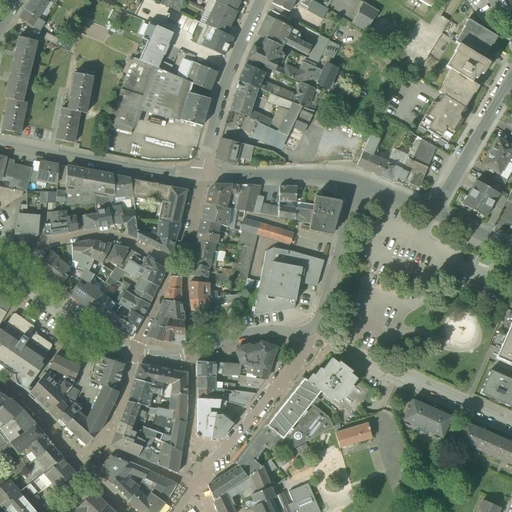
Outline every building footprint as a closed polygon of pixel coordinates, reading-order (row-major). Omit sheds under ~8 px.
[(43,0),(31,0),(24,11),(38,19),(48,3),(43,0)] [(165,0),(163,6),(168,8),(172,0),(165,0)] [(172,0),(168,8),(169,9),(174,11),(179,0),(172,0)] [(179,0),(174,11),(178,13),(184,2),(179,0)] [(206,11),(211,13),(217,3),(215,2),(211,0),(208,0),(204,10),(206,11)] [(235,12),(240,1),(239,0),(215,0),(215,2),(217,3),(235,12)] [(289,12),(294,0),(273,0),(272,4),(289,12)] [(306,10),(322,20),(328,10),(312,1),(308,8),(307,8),(306,10)] [(237,12),(235,12),(217,3),(211,13),(231,23),(237,12)] [(365,31),(365,32),(378,12),(363,3),(351,24),(365,31)] [(168,15),(179,20),(181,14),(178,13),(174,11),(169,9),(167,14),(168,15)] [(45,23),(38,19),(24,11),(19,19),(39,31),(45,23)] [(200,23),(205,25),(211,13),(206,11),(200,23)] [(225,35),(231,23),(211,13),(205,25),(210,28),(225,35)] [(179,20),(176,25),(176,27),(181,29),(187,17),(181,14),(179,20)] [(406,64),(416,74),(450,21),(436,14),(429,25),(420,19),(396,57),(406,64)] [(179,20),(168,15),(165,20),(176,25),(179,20)] [(256,36),(265,39),(282,47),(283,44),(306,56),(310,47),(295,38),(293,37),(293,38),(290,37),(292,34),(289,32),(291,29),(266,16),(257,36),(256,36)] [(187,17),(181,29),(187,32),(192,20),(187,17)] [(192,20),(187,32),(192,34),(198,22),(192,20)] [(455,43),(459,45),(476,55),(479,50),(485,54),(495,36),(467,20),(463,27),(464,27),(455,43)] [(139,60),(142,62),(157,27),(149,23),(141,39),(147,41),(139,60)] [(164,56),(168,46),(166,45),(171,33),(157,27),(142,62),(156,68),(162,55),(164,56)] [(210,28),(202,47),(224,57),(232,38),(225,35),(210,28)] [(43,40),(56,46),(59,40),(46,34),(43,40)] [(311,60),(317,63),(329,41),(320,36),(313,49),(316,50),(311,60)] [(1,130),(20,134),(26,103),(23,102),(37,42),(18,37),(3,98),(7,99),(1,130)] [(279,52),(282,47),(265,39),(262,45),(279,52)] [(282,54),(279,52),(262,45),(261,49),(253,45),(247,59),(291,79),(295,70),(293,69),(285,65),(283,70),(276,67),(279,61),(281,62),(284,57),(281,56),(282,54)] [(489,63),(476,55),(459,45),(446,67),(450,70),(473,84),(482,69),(484,70),(489,63)] [(169,73),(158,69),(156,68),(142,62),(139,60),(134,58),(126,75),(117,103),(138,109),(180,120),(188,94),(189,94),(193,84),(185,80),(169,73)] [(172,66),(161,61),(158,69),(169,73),(172,66)] [(185,80),(193,84),(200,66),(193,62),(185,80)] [(303,62),(298,71),(304,74),(300,83),(301,84),(311,88),(313,82),(318,84),(323,72),(317,69),(317,68),(314,67),(314,68),(303,62)] [(277,97),(280,98),(283,92),(266,84),(264,87),(260,86),(265,73),(245,65),(239,80),(277,97)] [(326,65),(323,72),(318,84),(317,84),(328,89),(336,70),(326,65)] [(217,73),(200,66),(193,84),(209,91),(217,73)] [(291,79),(300,83),(304,74),(298,71),(295,70),(291,79)] [(477,86),(473,84),(450,70),(437,92),(442,94),(464,108),(477,86)] [(55,140),(74,143),(80,113),(86,114),(93,77),(74,74),(67,110),(61,108),(55,140)] [(256,123),(268,128),(271,123),(249,112),(256,92),(238,81),(229,110),(229,111),(240,115),(247,117),(247,118),(256,123)] [(314,89),(311,88),(301,84),(294,104),(306,109),(314,89)] [(180,120),(202,126),(209,99),(189,94),(188,94),(180,120)] [(442,94),(437,101),(461,116),(465,109),(464,108),(442,94)] [(289,111),(283,125),(279,133),(287,137),(289,132),(294,134),(296,130),(303,133),(314,112),(313,112),(306,109),(294,104),(280,98),(277,97),(274,105),(279,107),(289,111)] [(462,116),(461,116),(437,101),(434,101),(418,126),(447,144),(462,119),(462,116)] [(109,127),(130,133),(138,109),(117,103),(109,127)] [(268,128),(279,133),(283,125),(272,121),(271,123),(268,128)] [(279,151),(287,137),(279,133),(268,128),(256,123),(250,136),(279,151)] [(375,175),(381,177),(387,163),(386,163),(371,155),(378,140),(372,137),(371,136),(371,137),(369,137),(363,150),(356,166),(375,174),(375,175)] [(416,148),(420,139),(417,137),(412,146),(416,148)] [(224,162),(235,166),(236,163),(235,163),(237,156),(249,159),(252,147),(221,139),(216,158),(225,160),(224,162)] [(414,153),(419,155),(425,142),(420,139),(416,148),(414,153)] [(511,147),(497,139),(490,152),(506,161),(511,151),(511,147)] [(425,142),(419,155),(431,160),(436,148),(425,142)] [(416,148),(412,146),(407,156),(406,159),(411,161),(414,153),(416,148)] [(406,159),(407,156),(392,149),(386,163),(387,163),(401,169),(406,159)] [(499,175),(506,161),(490,152),(482,165),(499,175)] [(427,168),(431,160),(419,155),(414,153),(411,161),(427,168)] [(14,161),(5,159),(1,176),(11,178),(8,188),(13,189),(27,192),(27,191),(28,186),(29,182),(31,171),(32,169),(13,165),(14,161)] [(406,159),(401,169),(408,172),(404,182),(418,188),(427,168),(411,161),(406,159)] [(47,181),(57,183),(58,165),(50,164),(40,162),(37,173),(36,179),(37,179),(47,181)] [(397,179),(404,182),(408,172),(401,169),(387,163),(381,177),(380,177),(395,184),(397,179)] [(67,167),(65,193),(65,202),(66,207),(95,204),(93,192),(81,190),(85,171),(80,170),(67,167)] [(29,182),(36,183),(37,179),(36,179),(37,173),(31,171),(29,182)] [(114,196),(113,176),(85,171),(81,190),(93,192),(114,196)] [(494,181),(504,185),(506,180),(496,175),(494,181)] [(114,196),(115,197),(124,196),(122,178),(113,176),(114,196)] [(130,179),(122,178),(124,196),(132,196),(132,193),(130,179)] [(132,193),(143,192),(142,182),(130,179),(132,193)] [(462,205),(485,218),(492,206),(498,196),(499,194),(476,181),(462,205)] [(179,224),(185,198),(179,189),(170,187),(158,185),(158,184),(154,183),(154,184),(142,182),(143,192),(144,199),(145,199),(162,203),(157,222),(158,222),(179,224)] [(205,204),(225,208),(229,193),(236,195),(238,186),(214,185),(209,189),(205,204)] [(0,207),(19,195),(20,191),(27,193),(27,192),(8,189),(5,189),(5,188),(0,186),(0,207)] [(237,210),(259,214),(261,204),(261,203),(254,202),(255,198),(250,197),(253,186),(238,186),(236,195),(229,193),(225,208),(229,208),(237,210)] [(261,186),(253,186),(250,197),(255,198),(254,202),(261,203),(263,197),(259,196),(261,186)] [(279,187),(278,201),(286,202),(296,202),(296,187),(279,186),(279,187)] [(56,202),(65,202),(65,193),(57,192),(56,202)] [(132,196),(134,209),(146,207),(145,199),(144,199),(143,192),(132,193),(132,196)] [(492,206),(501,211),(506,200),(498,196),(492,206)] [(315,232),(330,235),(331,229),(334,229),(341,205),(333,203),(334,200),(314,197),(313,205),(312,211),(310,223),(309,228),(315,229),(315,232)] [(297,202),(296,209),(312,211),(313,205),(297,202)] [(205,204),(201,220),(219,225),(227,228),(229,216),(228,216),(229,208),(225,208),(205,204)] [(265,215),(278,217),(278,209),(267,206),(265,215)] [(278,206),(278,209),(278,217),(294,220),(310,223),(312,211),(296,209),(291,208),(285,207),(278,206)] [(117,207),(109,209),(112,225),(121,224),(119,213),(122,212),(121,207),(117,207)] [(234,230),(237,210),(229,208),(228,216),(229,216),(227,228),(234,230)] [(96,214),(96,216),(98,228),(112,225),(109,209),(96,211),(97,214),(96,214)] [(122,212),(119,213),(121,224),(127,223),(128,234),(137,239),(136,226),(135,220),(134,211),(122,212)] [(50,213),(51,224),(60,224),(66,223),(66,217),(65,212),(50,213)] [(21,234),(38,235),(39,216),(18,214),(15,229),(15,230),(21,231),(21,234)] [(84,230),(98,228),(96,216),(96,214),(82,217),(84,230)] [(66,223),(60,224),(60,225),(67,224),(76,222),(76,216),(66,217),(66,223)] [(218,231),(219,225),(201,220),(200,225),(199,225),(197,233),(208,235),(208,234),(217,235),(218,231)] [(240,231),(241,232),(257,236),(288,245),(291,234),(242,221),(240,231)] [(67,224),(67,233),(77,231),(76,222),(67,224)] [(174,241),(179,224),(158,222),(157,237),(161,239),(174,241)] [(67,233),(67,224),(60,225),(60,224),(51,224),(51,236),(68,233),(67,233)] [(145,227),(136,226),(137,239),(146,243),(150,234),(144,233),(145,227)] [(255,242),(257,236),(241,232),(240,238),(255,242)] [(219,235),(217,235),(208,234),(208,235),(197,233),(196,241),(215,244),(217,244),(219,235)] [(151,235),(150,234),(146,243),(152,246),(170,255),(174,241),(161,239),(157,237),(153,236),(151,235)] [(238,246),(242,247),(254,248),(255,242),(240,238),(238,246)] [(71,245),(72,251),(83,252),(78,262),(75,269),(83,272),(84,270),(83,270),(94,242),(89,241),(80,243),(71,245)] [(214,252),(215,244),(196,241),(193,257),(210,261),(215,261),(216,261),(218,252),(214,252)] [(110,245),(94,242),(83,270),(84,270),(88,272),(94,259),(102,263),(110,245)] [(123,271),(128,264),(134,252),(128,249),(114,246),(107,261),(116,265),(116,267),(123,271)] [(250,265),(254,248),(242,247),(238,264),(248,266),(250,266),(250,265)] [(257,294),(253,315),(282,311),(282,309),(294,307),(295,302),(265,297),(271,263),(301,268),(298,283),(316,286),(320,271),(317,270),(320,260),(274,247),(265,253),(257,294)] [(72,260),(78,262),(83,252),(72,251),(72,260)] [(218,252),(216,261),(223,262),(225,252),(218,251),(218,252)] [(38,270),(60,287),(67,278),(69,270),(67,268),(68,268),(57,259),(58,258),(51,252),(42,262),(42,263),(43,264),(38,270)] [(128,264),(133,267),(139,256),(134,252),(128,264)] [(214,268),(215,261),(210,261),(193,257),(191,264),(192,265),(209,267),(214,268)] [(148,283),(157,287),(165,271),(146,260),(141,268),(142,268),(141,270),(138,270),(135,276),(141,279),(148,282),(148,283)] [(265,297),(295,302),(298,283),(301,268),(271,263),(265,297)] [(133,267),(128,264),(123,271),(134,277),(135,276),(138,270),(133,267)] [(233,264),(232,270),(235,271),(240,272),(246,273),(248,266),(233,264)] [(207,278),(209,267),(192,265),(190,276),(207,278)] [(112,272),(109,276),(105,282),(112,287),(114,285),(116,281),(119,283),(120,280),(118,279),(123,271),(116,267),(112,272)] [(87,284),(88,284),(93,276),(88,272),(84,270),(83,272),(80,278),(87,284)] [(232,281),(235,271),(232,270),(227,270),(228,274),(218,277),(219,284),(232,281)] [(235,271),(232,281),(247,279),(248,273),(246,273),(240,272),(235,271)] [(163,301),(181,303),(180,290),(181,277),(172,277),(166,295),(163,301)] [(141,279),(136,290),(152,298),(157,287),(148,283),(148,282),(141,279)] [(247,279),(244,289),(251,291),(254,281),(247,279)] [(132,297),(133,296),(134,292),(130,290),(130,286),(122,281),(121,284),(124,286),(122,290),(125,291),(132,297)] [(190,300),(208,298),(216,298),(215,293),(208,293),(208,284),(206,283),(190,282),(190,300)] [(70,295),(87,308),(99,292),(87,284),(83,289),(78,284),(70,295)] [(149,305),(152,298),(136,290),(134,292),(133,296),(139,300),(149,305)] [(143,317),(149,305),(139,300),(133,296),(132,297),(125,291),(118,305),(120,306),(126,309),(131,311),(142,317),(143,317)] [(109,323),(115,314),(106,307),(111,301),(106,297),(106,298),(105,297),(102,301),(98,298),(101,294),(99,292),(87,308),(109,323)] [(226,297),(227,303),(240,302),(241,295),(226,297)] [(8,299),(5,297),(0,304),(0,309),(6,313),(10,306),(8,299)] [(216,298),(208,298),(208,305),(227,303),(226,297),(216,298)] [(209,310),(208,305),(208,298),(190,300),(191,312),(209,310)] [(111,301),(106,307),(115,314),(115,313),(120,306),(118,305),(111,301)] [(169,318),(183,320),(181,303),(163,301),(156,317),(169,318)] [(118,329),(127,334),(128,332),(132,331),(134,332),(142,317),(131,311),(126,319),(115,313),(115,314),(109,323),(118,329)] [(33,353),(43,360),(51,347),(51,345),(36,334),(34,335),(31,333),(32,332),(34,329),(34,326),(16,314),(13,314),(6,326),(7,326),(3,332),(8,336),(9,336),(15,340),(15,341),(18,343),(23,336),(27,339),(28,340),(23,346),(27,349),(27,348),(34,353),(33,353)] [(149,336),(162,340),(164,330),(168,320),(169,318),(156,317),(155,320),(149,336)] [(173,343),(173,339),(174,335),(184,336),(183,322),(168,320),(164,330),(162,340),(162,341),(173,343)] [(511,322),(496,358),(511,364),(511,322)] [(8,336),(3,332),(0,336),(0,360),(18,373),(21,387),(25,390),(26,391),(43,365),(41,364),(43,360),(33,353),(34,353),(27,348),(27,349),(23,346),(28,340),(27,339),(23,336),(18,343),(15,341),(15,340),(9,336),(8,336)] [(185,345),(184,336),(174,335),(173,339),(182,339),(183,345),(185,345)] [(268,370),(269,371),(273,360),(277,348),(266,344),(265,346),(260,344),(235,350),(237,359),(239,366),(249,367),(253,368),(256,368),(268,370)] [(89,380),(94,382),(102,357),(96,355),(92,366),(93,366),(95,367),(94,369),(93,368),(92,369),(89,380)] [(55,356),(49,368),(67,377),(64,382),(72,387),(79,368),(55,356)] [(94,382),(103,386),(116,391),(124,365),(119,363),(113,361),(102,357),(94,382)] [(326,393),(338,403),(344,396),(346,397),(354,388),(352,386),(357,379),(344,369),(346,367),(339,362),(338,364),(331,359),(322,370),(320,369),(308,383),(320,392),(324,396),(326,393)] [(0,365),(14,376),(16,383),(21,387),(18,373),(0,360),(0,365)] [(197,389),(214,389),(214,382),(214,378),(215,378),(215,372),(214,372),(215,364),(196,362),(197,377),(197,389)] [(221,375),(238,376),(239,373),(239,366),(222,364),(221,375)] [(154,384),(155,381),(168,384),(171,371),(139,365),(134,379),(154,384)] [(64,396),(72,387),(64,382),(67,377),(49,368),(30,393),(50,412),(60,401),(64,396)] [(256,368),(253,368),(252,372),(252,376),(255,376),(266,378),(268,370),(256,368)] [(511,380),(490,370),(480,394),(490,398),(491,395),(501,399),(499,402),(509,407),(511,400),(511,380)] [(171,384),(171,394),(172,394),(186,395),(186,374),(171,371),(168,384),(171,384)] [(246,385),(260,387),(264,381),(247,377),(246,385)] [(147,407),(148,406),(150,399),(152,393),(154,384),(134,379),(134,380),(127,402),(140,405),(147,407)] [(304,379),(266,426),(279,436),(283,439),(311,404),(320,392),(308,383),(304,379)] [(161,394),(171,394),(171,384),(168,384),(155,381),(154,384),(162,386),(161,394)] [(152,393),(160,395),(161,394),(162,386),(154,384),(152,393)] [(117,392),(116,391),(103,386),(86,420),(78,412),(65,426),(86,446),(99,431),(114,401),(117,392)] [(66,398),(73,388),(72,387),(64,396),(66,398)] [(69,401),(74,404),(79,391),(73,388),(66,398),(69,400),(69,401)] [(220,400),(222,400),(223,390),(219,390),(214,389),(197,389),(197,399),(220,400)] [(223,390),(222,400),(226,401),(245,407),(249,401),(254,395),(224,390),(223,390)] [(0,392),(0,407),(10,399),(0,392)] [(170,412),(170,419),(185,423),(186,414),(186,395),(172,394),(171,400),(170,411),(170,412)] [(22,411),(10,399),(0,407),(0,422),(4,426),(12,419),(22,411)] [(197,436),(218,439),(231,424),(220,416),(215,416),(213,416),(213,415),(209,415),(209,412),(209,408),(219,409),(220,400),(197,399),(197,436)] [(403,421),(442,438),(451,417),(412,400),(403,421)] [(58,420),(68,410),(64,406),(60,401),(50,412),(58,420)] [(69,401),(64,406),(68,410),(74,404),(69,401)] [(141,428),(142,428),(147,414),(145,413),(144,413),(138,411),(140,405),(127,402),(119,422),(131,427),(133,424),(141,428)] [(64,426),(65,426),(78,412),(80,410),(74,404),(68,410),(58,420),(59,421),(64,426)] [(311,404),(283,439),(295,448),(333,427),(328,418),(311,404)] [(155,415),(170,419),(170,412),(156,409),(147,408),(146,408),(144,413),(145,413),(147,414),(154,417),(155,415)] [(35,425),(22,411),(12,419),(4,426),(0,428),(10,442),(10,443),(35,425)] [(159,441),(163,443),(181,451),(185,423),(170,419),(155,415),(154,417),(147,414),(142,428),(141,428),(140,431),(139,431),(136,430),(135,432),(130,431),(131,427),(119,422),(115,432),(132,440),(134,435),(144,441),(146,442),(149,436),(150,436),(152,432),(161,435),(159,441)] [(0,448),(10,442),(0,428),(4,426),(0,422),(0,448)] [(458,441),(487,454),(495,437),(466,423),(458,441)] [(334,433),(339,448),(371,438),(368,429),(369,429),(367,424),(334,433)] [(53,446),(35,425),(10,443),(9,443),(12,447),(18,455),(28,447),(30,451),(36,459),(52,446),(53,446)] [(268,450),(279,436),(266,426),(249,446),(260,454),(265,447),(268,450)] [(110,446),(137,457),(144,442),(144,441),(134,435),(132,440),(115,432),(110,446)] [(137,457),(147,461),(152,454),(158,441),(150,436),(149,436),(146,442),(144,441),(144,442),(137,457)] [(511,443),(495,437),(487,454),(511,465),(511,443)] [(0,448),(0,456),(12,447),(9,443),(10,443),(10,442),(0,448)] [(163,443),(158,457),(156,465),(167,470),(177,473),(181,451),(163,443)] [(306,443),(295,449),(301,460),(312,455),(306,443)] [(62,458),(52,446),(36,459),(35,459),(46,471),(62,458)] [(254,461),(260,454),(249,446),(235,464),(238,466),(244,470),(242,471),(248,478),(251,476),(261,467),(254,461)] [(2,474),(8,481),(32,462),(35,459),(36,459),(30,451),(25,455),(26,456),(2,474)] [(147,461),(156,465),(158,457),(152,454),(147,461)] [(133,476),(139,467),(128,462),(128,463),(110,455),(98,472),(107,480),(110,483),(128,502),(137,490),(139,487),(127,478),(125,476),(129,472),(133,475),(133,476)] [(286,464),(282,456),(274,460),(278,468),(286,464)] [(51,483),(57,490),(76,474),(63,459),(62,458),(46,471),(43,474),(51,483)] [(32,474),(36,479),(43,474),(46,471),(35,459),(32,462),(37,469),(32,474)] [(254,484),(257,493),(270,487),(265,475),(269,473),(276,468),(270,460),(261,467),(251,476),(254,484)] [(248,478),(242,471),(238,466),(207,486),(213,501),(248,478)] [(148,471),(139,467),(133,476),(144,480),(144,479),(148,471)] [(148,471),(144,479),(147,480),(149,481),(153,473),(148,471)] [(35,480),(36,479),(32,474),(26,479),(30,484),(35,480)] [(51,483),(43,474),(36,479),(35,480),(43,490),(51,483)] [(156,484),(150,493),(164,504),(176,484),(155,474),(151,482),(156,484)] [(254,484),(251,476),(248,478),(213,501),(218,511),(233,511),(232,508),(235,507),(234,503),(235,501),(232,496),(241,491),(254,484)] [(30,484),(38,494),(43,490),(35,480),(30,484)] [(0,496),(6,504),(18,493),(8,481),(1,487),(0,488),(0,496)] [(254,484),(241,491),(245,499),(251,496),(257,493),(254,484)] [(293,503),(287,505),(287,506),(287,508),(288,511),(293,511),(296,511),(319,511),(307,484),(288,492),(293,503)] [(253,511),(274,511),(269,500),(275,498),(274,497),(270,487),(257,493),(251,496),(255,506),(251,507),(253,511)] [(140,493),(137,490),(128,502),(138,511),(157,511),(164,504),(150,493),(146,499),(140,493)] [(73,511),(100,511),(106,505),(92,492),(77,508),(73,511)] [(9,511),(36,511),(27,502),(19,493),(18,493),(6,504),(4,506),(9,511)] [(282,493),(274,497),(275,498),(269,500),(274,511),(288,511),(287,508),(287,506),(287,505),(282,493)] [(482,500),(477,511),(497,511),(500,508),(499,508),(482,500)]
